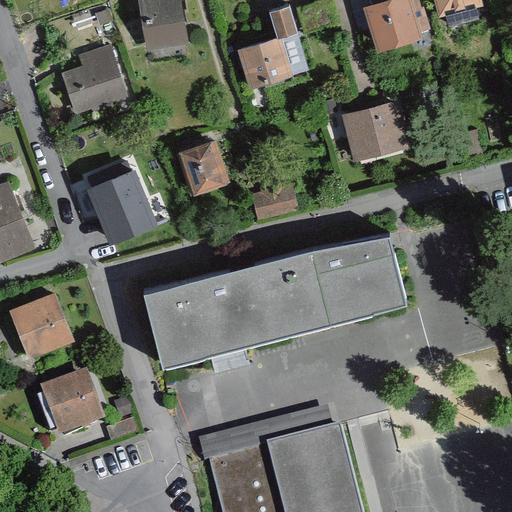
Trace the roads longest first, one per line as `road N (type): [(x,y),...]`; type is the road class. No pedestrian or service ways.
road 1 (residential): [(0,19),(85,248),(0,276)]
road 2 (residential): [(0,446),(114,511)]
